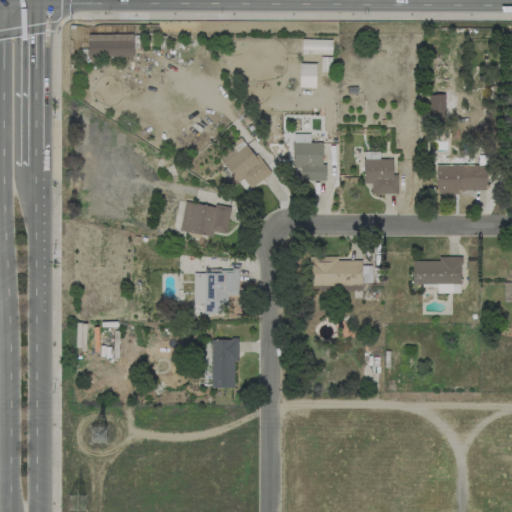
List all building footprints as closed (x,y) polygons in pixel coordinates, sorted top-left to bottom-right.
[(132,32),(86,33),(87,56),(132,55),(132,32)] [(300,53),(329,54),(329,39),(301,38),(300,53)] [(314,63),(298,63),(298,87),(314,87),(314,63)] [(324,180),(324,164),(320,164),(321,142),(308,142),(308,134),(292,133),(291,167),(299,167),(299,179),(324,180)] [(215,155),(237,182),(241,178),(249,188),(269,172),(239,136),(215,155)] [(370,192),(396,193),(396,173),(391,173),(391,159),(362,158),(361,182),(370,182),(370,192)] [(434,164),(434,192),(456,193),(456,189),(485,189),(486,164),(434,164)] [(178,230),(210,236),(212,230),(225,232),(229,208),(184,200),(178,230)] [(360,259),(336,260),(336,255),(309,256),(309,285),(317,284),(317,291),(360,290),(360,259)] [(411,260),(411,283),(460,282),(459,256),(437,256),(437,259),(411,260)] [(361,282),(370,282),(370,264),(361,264),(361,282)] [(192,270),(192,303),(202,303),(202,313),(228,313),(228,294),(237,294),(237,270),(192,270)] [(435,284),(436,292),(458,292),(457,283),(435,284)] [(210,387),(232,387),(232,360),(236,360),(236,338),(210,338),(210,387)]
